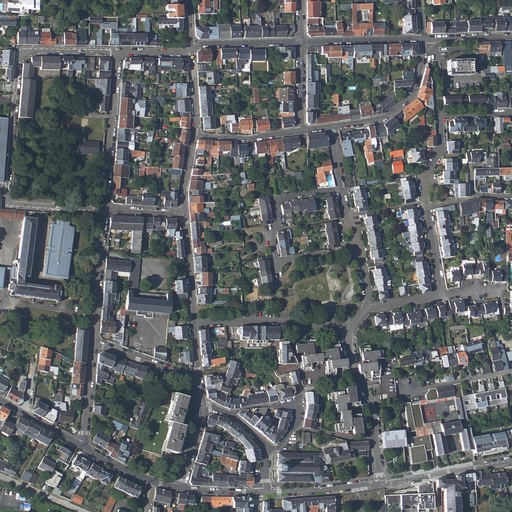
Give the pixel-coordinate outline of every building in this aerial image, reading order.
[(17,4),(7,4),(7,11),(17,12),(17,16),(27,16),(27,9),(39,9),(39,0),(31,0),(20,0),(20,2),(17,2),(17,4)] [(220,13),(219,0),(213,0),(213,2),(209,2),(208,1),(197,1),(198,14),(216,13),(220,13)] [(306,3),(306,18),(319,18),(318,2),(306,3)] [(284,13),(294,13),(294,3),(282,3),(282,5),(284,5),(284,13)] [(351,9),(351,4),(349,5),(341,5),(341,13),(342,13),(343,9),(351,9)] [(351,9),(351,23),(351,26),(351,36),(372,36),(371,18),(370,4),(366,4),(351,4),(351,9)] [(140,5),(131,5),(130,18),(132,18),(135,18),(138,18),(145,18),(146,18),(146,15),(134,15),(134,8),(140,8),(140,5)] [(170,6),(166,6),(166,10),(168,10),(172,10),(173,11),(173,13),(171,14),(166,14),(166,18),(182,19),(181,6),(170,6)] [(416,32),(414,11),(406,11),(406,10),(400,11),(401,13),(403,13),(404,27),(402,27),(402,35),(407,35),(413,35),(416,32)] [(455,21),(455,32),(465,32),(465,22),(457,22),(457,11),(454,11),(455,21)] [(260,27),(260,38),(273,38),(273,13),(262,13),(260,13),(260,16),(270,16),(270,25),(265,25),(265,27),(260,27)] [(273,13),(273,38),(281,38),(289,37),(294,32),(294,26),(276,26),(276,19),(278,18),(279,15),(280,15),(280,13),(273,13)] [(15,16),(0,15),(0,25),(15,26),(15,16)] [(146,18),(145,18),(145,21),(145,34),(146,46),(157,46),(157,39),(157,34),(149,34),(149,22),(148,22),(148,20),(151,20),(152,18),(146,18)] [(162,18),(157,18),(157,30),(160,30),(160,25),(167,25),(167,28),(182,28),(182,19),(166,18),(162,18)] [(244,27),(244,38),(260,38),(260,27),(260,18),(255,18),(255,27),(244,27)] [(381,35),(382,35),(382,28),(384,28),(384,21),(382,21),(373,21),(373,18),(371,18),(372,36),(374,36),(381,35)] [(443,23),(443,34),(455,33),(455,32),(455,21),(449,21),(449,26),(446,26),(446,22),(445,22),(445,18),(443,18),(443,23)] [(479,21),(480,32),(482,29),(490,29),(494,32),(494,20),(490,20),(490,19),(483,19),(483,21),(479,21)] [(494,20),(494,32),(503,32),(503,20),(494,20)] [(466,21),(467,32),(480,32),(479,21),(466,21)] [(341,36),(351,36),(351,26),(344,26),(344,23),(341,23),(341,36)] [(426,28),(426,31),(429,34),(443,34),(443,23),(427,23),(427,28),(426,28)] [(217,27),(217,39),(229,39),(229,26),(229,25),(217,25),(217,27)] [(229,26),(229,39),(240,38),(240,26),(229,26)] [(323,37),(335,36),(335,26),(333,26),(323,26),(323,28),(323,37)] [(29,27),(25,27),(25,45),(37,45),(37,33),(27,33),(27,30),(29,30),(29,27)] [(217,27),(195,28),(195,36),(199,39),(217,39),(217,27)] [(119,28),(117,28),(117,39),(117,46),(133,46),(132,34),(120,34),(119,28)] [(323,28),(306,28),(306,35),(309,37),(311,37),(320,37),(323,37),(323,28)] [(41,33),(37,33),(37,45),(55,45),(55,40),(50,40),(50,33),(49,33),(44,33),(44,29),(41,29),(41,33)] [(80,34),(75,34),(75,45),(86,46),(86,31),(80,31),(80,34)] [(71,33),(64,33),(64,45),(75,45),(75,34),(71,34),(71,33)] [(145,34),(132,34),(133,46),(146,46),(145,34)] [(488,42),(475,43),(478,54),(484,54),(485,56),(489,56),(488,42)] [(388,56),(387,45),(378,46),(379,52),(379,58),(380,58),(380,56),(384,56),(384,62),(385,62),(385,69),(388,69),(388,56)] [(400,51),(399,45),(387,45),(388,56),(400,56),(400,51)] [(411,56),(411,45),(399,45),(400,51),(400,56),(409,56),(411,56)] [(418,56),(416,45),(411,45),(411,56),(409,56),(409,60),(412,60),(412,56),(418,56)] [(339,58),(339,46),(328,47),(328,58),(339,58)] [(352,57),(352,46),(339,46),(339,58),(339,59),(347,59),(347,69),(352,69),(352,57)] [(370,56),(370,46),(352,46),(352,57),(370,56)] [(379,52),(378,46),(370,46),(370,56),(373,56),(373,52),(379,52)] [(284,59),(294,59),(294,50),(290,48),(282,48),(274,48),(275,52),(277,52),(277,53),(284,53),(284,59)] [(197,63),(209,63),(208,49),(204,50),(199,50),(197,53),(197,63)] [(235,62),(235,49),(220,49),(220,65),(221,67),(223,67),(224,66),(224,65),(224,60),(228,60),(229,59),(233,59),(233,63),(235,63),(235,62)] [(249,60),(248,51),(248,49),(237,49),(237,60),(249,60)] [(3,50),(2,61),(13,62),(14,51),(3,50)] [(504,67),(504,72),(504,75),(511,74),(510,62),(510,50),(503,51),(504,67)] [(263,62),(263,51),(248,51),(249,60),(249,63),(263,62)] [(60,58),(37,58),(36,67),(41,67),(40,70),(59,70),(60,58)] [(73,58),(61,58),(61,64),(61,67),(62,67),(62,65),(68,65),(68,67),(67,76),(72,76),(72,74),(73,58)] [(85,58),(73,58),(72,74),(75,74),(75,73),(75,70),(81,70),(81,72),(82,72),(84,72),(85,58)] [(99,58),(98,65),(99,65),(102,65),(101,71),(110,71),(111,61),(108,58),(99,58)] [(123,61),(123,69),(140,70),(140,66),(140,59),(126,59),(123,61)] [(170,59),(158,59),(158,70),(170,70),(170,59)] [(184,59),(170,59),(170,70),(181,70),(184,72),(187,72),(187,62),(184,59)] [(480,60),(447,60),(447,75),(482,74),(482,73),(481,67),(480,60)] [(23,63),(18,117),(31,118),(33,80),(31,80),(32,69),(30,69),(31,65),(29,65),(28,63),(23,63)] [(420,87),(431,90),(430,82),(426,65),(420,87)] [(3,80),(2,82),(5,82),(11,82),(13,66),(6,66),(5,76),(3,76),(3,78),(5,79),(5,81),(3,80)] [(98,76),(98,79),(109,79),(110,71),(101,71),(98,71),(98,76)] [(205,71),(197,72),(198,76),(206,75),(207,85),(218,84),(217,72),(205,73),(205,71)] [(283,84),(294,85),(294,72),(283,72),(283,84)] [(98,79),(96,79),(96,82),(102,82),(102,85),(100,85),(100,87),(102,87),(101,95),(108,96),(109,79),(98,79)] [(404,92),(402,94),(404,96),(408,93),(411,81),(402,81),(393,82),(394,88),(405,87),(406,89),(404,92)] [(318,83),(306,83),(307,94),(318,94),(318,83)] [(121,84),(120,98),(126,99),(127,93),(133,93),(133,100),(139,100),(140,88),(145,88),(145,84),(141,84),(140,84),(134,84),(134,88),(127,87),(128,84),(121,84)] [(170,84),(170,88),(170,89),(176,89),(178,89),(178,97),(189,96),(188,86),(182,86),(181,84),(177,84),(170,84)] [(218,86),(198,87),(199,95),(209,94),(209,90),(213,90),(213,89),(218,89),(218,86)] [(431,90),(420,87),(417,98),(424,105),(426,105),(432,107),(431,90)] [(257,89),(252,88),(254,103),(264,103),(264,101),(258,101),(257,89)] [(286,102),(292,102),(292,97),(294,97),(294,88),(278,88),(278,102),(286,102)] [(505,108),(505,100),(505,92),(496,92),(496,93),(496,108),(505,108)] [(484,108),(496,108),(496,93),(493,94),(493,97),(484,98),(484,103),(484,108)] [(209,94),(199,95),(199,102),(209,102),(209,98),(212,98),(213,101),(218,101),(217,98),(214,98),(213,94),(209,94)] [(318,94),(307,94),(307,109),(319,109),(319,102),(320,102),(321,99),(321,95),(318,94)] [(381,107),(382,113),(395,103),(394,94),(386,97),(387,100),(381,102),(381,104),(381,107)] [(101,95),(95,95),(95,97),(98,98),(98,106),(100,106),(100,111),(106,112),(108,96),(101,95)] [(484,103),(484,98),(484,95),(468,96),(464,97),(464,103),(468,103),(468,104),(484,103)] [(464,103),(464,97),(460,97),(460,96),(443,97),(445,105),(461,104),(461,103),(464,103)] [(120,98),(119,115),(130,116),(131,117),(133,100),(126,99),(120,98)] [(403,112),(404,122),(413,115),(414,114),(423,108),(416,99),(402,109),(403,112)] [(189,100),(178,101),(179,112),(182,112),(190,112),(189,100)] [(209,102),(199,102),(200,118),(202,118),(213,117),(220,116),(222,116),(222,114),(219,114),(219,113),(211,114),(211,105),(210,102),(209,102)] [(283,118),(294,116),(294,102),(292,102),(286,102),(286,113),(283,113),(283,118)] [(359,109),(359,118),(372,115),(370,106),(369,105),(358,107),(359,109)] [(370,106),(372,115),(382,113),(381,107),(376,108),(375,105),(370,106)] [(338,112),(338,121),(349,119),(349,118),(351,118),(351,119),(359,118),(359,109),(348,111),(347,106),(338,108),(338,112)] [(0,181),(2,180),(2,176),(3,175),(9,112),(0,111),(0,181)] [(400,111),(383,125),(385,132),(386,136),(393,135),(392,130),(399,125),(398,123),(401,120),(400,112),(400,111)] [(314,113),(314,124),(338,121),(338,112),(329,113),(329,114),(321,115),(321,118),(318,118),(318,113),(314,113)] [(314,113),(306,113),(307,123),(309,125),(314,124),(314,113)] [(420,138),(434,137),(434,130),(424,131),(423,114),(419,117),(419,121),(420,138)] [(119,115),(118,129),(129,129),(130,116),(119,115)] [(222,116),(220,116),(220,124),(225,124),(225,121),(230,121),(230,123),(229,123),(229,132),(238,132),(238,130),(237,121),(237,115),(227,116),(222,116)] [(277,127),(278,129),(291,127),(294,125),(294,116),(283,118),(282,118),(283,122),(279,123),(279,127),(277,127)] [(182,118),(174,118),(175,121),(180,121),(179,128),(188,129),(190,117),(182,118)] [(213,117),(202,118),(203,131),(214,130),(213,117)] [(237,121),(238,130),(248,130),(248,128),(252,128),(251,117),(244,118),(244,120),(237,121)] [(480,131),(479,118),(474,119),(474,122),(469,122),(470,131),(480,131)] [(262,119),(255,120),(256,132),(263,131),(263,130),(268,129),(267,119),(262,119)] [(449,131),(459,131),(459,119),(453,119),(453,123),(449,123),(449,131)] [(459,131),(470,131),(469,122),(465,122),(465,119),(459,119),(459,131)] [(385,132),(383,125),(367,127),(369,137),(371,137),(372,141),(373,141),(372,139),(386,137),(386,136),(385,132)] [(165,137),(164,142),(172,143),(184,146),(186,146),(188,132),(181,131),(179,141),(165,137)] [(353,132),(355,140),(355,143),(361,142),(361,140),(364,140),(364,138),(367,138),(366,131),(353,132)] [(355,140),(353,132),(341,134),(342,141),(341,141),(344,158),(351,156),(347,144),(349,144),(348,140),(355,140)] [(305,135),(306,149),(328,147),(326,137),(324,137),(324,133),(305,135)] [(70,134),(69,153),(97,155),(98,143),(83,141),(84,135),(70,134)] [(299,147),(297,136),(281,139),(282,152),(290,151),(290,148),(299,147)] [(372,141),(371,137),(369,137),(369,139),(366,141),(365,142),(366,145),(365,145),(365,147),(370,146),(371,152),(374,152),(372,141)] [(427,147),(434,147),(434,137),(420,138),(421,142),(426,142),(427,147)] [(282,152),(281,139),(274,140),(275,153),(277,156),(280,155),(279,152),(282,152)] [(203,150),(202,141),(197,140),(195,154),(199,154),(199,151),(201,151),(202,154),(203,154),(204,150),(203,150)] [(275,153),(274,140),(268,141),(270,153),(270,156),(268,156),(268,159),(270,159),(270,157),(277,156),(275,153)] [(116,141),(116,150),(130,151),(131,145),(133,145),(133,143),(132,143),(128,142),(116,141)] [(210,158),(210,141),(202,141),(203,150),(204,150),(206,150),(206,166),(210,166),(210,158)] [(229,152),(229,142),(216,141),(216,148),(217,149),(217,155),(222,155),(222,151),(229,152)] [(265,153),(263,141),(254,143),(254,147),(245,147),(245,155),(249,154),(258,154),(264,153),(265,153)] [(457,154),(457,141),(446,142),(447,151),(448,151),(448,154),(457,154)] [(236,146),(236,142),(229,142),(229,152),(229,157),(233,157),(234,165),(239,164),(238,162),(238,161),(238,158),(236,146)] [(172,143),(170,155),(174,156),(171,169),(182,170),(184,159),(181,159),(184,146),(172,143)] [(245,145),(236,146),(238,158),(245,158),(245,155),(245,147),(245,145)] [(365,147),(363,147),(365,159),(366,159),(367,163),(373,161),(372,158),(371,152),(370,146),(365,147)] [(425,148),(410,149),(411,158),(407,159),(407,164),(413,163),(423,162),(422,152),(426,152),(425,148)] [(116,150),(114,164),(126,165),(128,165),(128,164),(127,164),(127,162),(126,162),(127,153),(130,154),(130,155),(139,156),(139,155),(140,156),(140,157),(146,157),(146,163),(144,163),(144,164),(140,164),(140,166),(142,167),(148,167),(150,153),(130,151),(116,150)] [(470,163),(479,163),(478,152),(466,153),(466,162),(470,162),(470,163)] [(486,168),(498,168),(498,164),(498,154),(493,154),(493,157),(486,158),(486,168)] [(270,159),(268,159),(268,168),(264,168),(264,171),(266,171),(266,173),(270,174),(270,177),(275,176),(275,173),(273,173),(272,164),(271,164),(270,159)] [(445,171),(453,171),(455,171),(455,159),(446,159),(446,162),(445,162),(445,171)] [(393,174),(402,173),(400,162),(391,163),(393,174)] [(114,164),(113,177),(119,177),(125,178),(126,165),(114,164)] [(239,164),(234,165),(235,170),(236,170),(236,173),(238,172),(238,174),(237,174),(238,179),(239,179),(240,184),(241,184),(250,183),(250,181),(249,180),(249,179),(243,180),(243,179),(243,176),(240,177),(239,164)] [(330,166),(316,168),(319,184),(325,183),(322,172),(330,170),(330,166)] [(139,170),(138,179),(143,180),(144,172),(160,174),(160,172),(160,168),(148,167),(142,167),(141,170),(139,170)] [(498,176),(498,168),(486,168),(485,168),(485,176),(496,176),(497,181),(498,181),(498,176)] [(509,180),(509,168),(498,168),(498,176),(504,176),(504,180),(509,180)] [(447,184),(453,184),(453,171),(445,171),(442,171),(443,180),(443,184),(447,184)] [(113,177),(112,188),(118,189),(119,184),(125,185),(125,182),(125,178),(119,177),(113,177)] [(401,191),(413,189),(412,182),(410,183),(409,177),(400,178),(402,185),(400,186),(401,191)] [(498,186),(498,181),(497,181),(494,181),(494,183),(492,183),(492,188),(487,188),(487,193),(498,194),(498,186)] [(201,183),(189,182),(188,191),(201,190),(204,189),(203,186),(200,186),(201,183)] [(467,184),(454,184),(454,193),(455,193),(455,197),(468,197),(467,184)] [(362,185),(354,187),(355,193),(353,193),(354,200),(366,197),(365,192),(364,192),(363,185),(362,185)] [(112,188),(112,194),(121,195),(121,197),(125,197),(126,190),(118,189),(112,188)] [(405,203),(413,202),(412,196),(414,195),(413,189),(401,191),(402,196),(403,196),(405,203)] [(161,192),(161,197),(163,197),(163,207),(174,207),(175,193),(169,193),(169,192),(161,192)] [(325,198),(326,204),(336,202),(335,196),(334,196),(333,193),(323,195),(324,198),(325,198)] [(142,196),(141,206),(152,206),(152,196),(142,195),(142,196)] [(201,196),(188,197),(188,204),(201,203),(213,203),(212,201),(208,201),(207,195),(207,196),(203,196),(201,196)] [(130,201),(126,201),(126,205),(141,206),(142,196),(136,196),(136,199),(130,199),(130,201)] [(312,209),(315,209),(312,196),(309,197),(309,200),(305,200),(307,210),(311,209),(312,209)] [(258,203),(258,207),(270,205),(270,201),(268,201),(267,197),(258,199),(258,203)] [(366,197),(354,200),(355,206),(357,206),(358,212),(367,210),(366,203),(367,203),(366,197)] [(470,200),(458,203),(461,216),(462,216),(475,212),(477,212),(476,198),(470,200)] [(299,212),(296,199),(292,200),(293,203),(289,203),(291,213),(295,212),(295,213),(299,212)] [(307,210),(305,200),(300,201),(300,199),(296,199),(299,212),(303,211),(307,210)] [(491,200),(483,199),(484,211),(489,211),(489,212),(487,213),(487,219),(486,219),(486,223),(490,223),(490,227),(487,227),(487,237),(492,237),(492,228),(491,211),(491,209),(491,200)] [(504,201),(491,200),(491,209),(501,209),(501,214),(505,214),(505,209),(504,201)] [(327,208),(326,208),(327,212),(339,210),(338,206),(336,206),(336,202),(326,204),(327,208)] [(188,204),(188,215),(207,213),(206,211),(202,211),(202,206),(201,203),(188,204)] [(291,213),(289,203),(285,204),(285,205),(281,206),(283,215),(287,215),(291,215),(291,213)] [(260,210),(261,215),(270,213),(269,208),(271,208),(270,205),(258,207),(259,210),(260,210)] [(407,219),(417,217),(418,217),(417,210),(415,211),(414,205),(399,207),(400,211),(406,210),(407,213),(405,214),(406,219),(407,219)] [(445,207),(436,208),(437,212),(436,213),(437,222),(447,220),(445,207)] [(0,217),(14,218),(14,209),(0,208),(0,217)] [(14,218),(20,219),(21,215),(23,215),(24,210),(14,209),(14,218)] [(339,210),(327,212),(328,216),(329,220),(339,218),(338,214),(340,213),(339,210)] [(373,212),(365,214),(366,219),(364,220),(365,226),(367,226),(375,224),(377,224),(376,219),(375,219),(373,212)] [(207,213),(188,215),(189,222),(198,221),(198,220),(203,219),(203,217),(207,217),(208,216),(212,216),(212,213),(207,213)] [(259,221),(260,226),(270,224),(270,220),(271,220),(270,213),(261,215),(262,221),(259,221)] [(110,218),(109,230),(132,232),(130,253),(139,253),(139,249),(141,218),(113,216),(110,218)] [(224,217),(224,221),(236,220),(237,229),(240,229),(239,216),(224,217)] [(8,284),(7,290),(11,291),(11,293),(10,293),(10,295),(12,295),(58,302),(58,300),(60,289),(60,287),(48,285),(47,289),(27,286),(35,219),(23,217),(17,265),(15,278),(15,280),(11,280),(10,284),(8,284)] [(409,231),(420,229),(419,223),(417,223),(416,221),(418,221),(417,217),(407,219),(409,226),(408,226),(409,231)] [(143,218),(142,224),(146,225),(145,230),(151,230),(152,219),(143,218)] [(175,220),(165,220),(165,227),(165,235),(169,236),(171,236),(171,234),(174,234),(175,220)] [(448,224),(447,220),(437,222),(439,229),(440,229),(440,234),(449,232),(447,224),(448,224)] [(198,221),(189,222),(191,239),(197,239),(204,238),(203,233),(198,232),(198,227),(204,226),(204,227),(208,226),(208,222),(207,222),(200,221),(198,221)] [(335,222),(325,223),(326,228),(325,228),(326,232),(338,230),(337,225),(335,226),(335,222)] [(46,262),(44,276),(66,279),(72,229),(67,228),(67,224),(57,223),(56,227),(51,226),(48,248),(49,249),(49,253),(47,253),(46,262)] [(377,231),(375,224),(367,226),(367,230),(368,230),(369,232),(366,232),(367,239),(379,236),(378,231),(377,231)] [(278,242),(287,240),(291,239),(289,229),(277,232),(278,236),(277,236),(278,242)] [(409,236),(411,243),(421,242),(421,238),(419,238),(419,236),(422,235),(420,229),(409,231),(409,236)] [(338,233),(338,230),(326,232),(326,235),(327,235),(328,239),(337,238),(337,233),(338,233)] [(450,239),(449,232),(440,234),(441,237),(440,237),(442,246),(452,244),(451,239),(450,239)] [(380,241),(379,236),(367,239),(369,245),(371,245),(371,246),(370,247),(371,250),(380,249),(379,242),(380,241)] [(339,243),(337,238),(328,239),(329,244),(328,245),(328,249),(338,247),(337,243),(339,243)] [(278,250),(290,248),(289,244),(288,244),(287,240),(278,242),(279,246),(277,247),(278,250)] [(414,255),(422,254),(421,249),(424,248),(423,241),(421,242),(411,243),(412,250),(413,250),(413,252),(414,255)] [(198,248),(195,248),(196,254),(203,253),(210,253),(209,249),(203,249),(203,242),(198,242),(198,248)] [(454,256),(452,244),(442,246),(443,254),(444,254),(445,257),(454,256)] [(290,248),(278,250),(278,254),(280,253),(281,257),(290,256),(289,251),(290,251),(290,248)] [(381,249),(380,249),(371,250),(369,251),(371,258),(373,257),(374,262),(382,261),(381,256),(383,255),(381,249)] [(203,253),(196,254),(193,254),(194,273),(200,273),(206,273),(206,268),(205,268),(204,258),(204,256),(203,253)] [(257,258),(259,269),(268,267),(270,267),(269,263),(268,264),(267,260),(266,260),(265,256),(257,258)] [(416,271),(427,269),(426,263),(424,263),(423,257),(415,259),(416,266),(415,266),(416,271)] [(128,273),(128,277),(133,277),(132,284),(131,284),(131,288),(136,289),(139,259),(130,258),(129,262),(128,273)] [(106,260),(105,271),(115,272),(125,273),(128,273),(129,262),(127,261),(106,260)] [(474,264),(475,273),(478,273),(478,274),(487,274),(487,271),(487,263),(482,263),(482,264),(474,264)] [(384,271),(383,264),(375,266),(376,272),(374,272),(374,279),(386,277),(385,271),(384,271)] [(462,266),(462,270),(462,275),(471,275),(471,274),(475,273),(474,264),(462,264),(462,266)] [(259,276),(260,276),(271,275),(271,272),(269,272),(268,267),(259,269),(260,273),(259,274),(259,276)] [(418,276),(419,283),(428,282),(427,278),(426,278),(426,276),(429,275),(427,269),(416,271),(417,276),(418,276)] [(450,271),(450,282),(459,281),(458,280),(463,280),(462,275),(462,270),(450,271)] [(487,271),(487,274),(488,281),(492,281),(500,281),(500,280),(499,270),(487,271)] [(105,271),(104,281),(115,282),(115,272),(105,271)] [(206,273),(200,273),(201,286),(211,286),(211,272),(206,273)] [(178,281),(174,281),(175,284),(175,292),(176,300),(178,299),(179,300),(184,300),(184,299),(186,299),(184,275),(182,275),(182,277),(177,277),(178,281)] [(260,276),(262,286),(272,286),(271,279),(272,279),(271,275),(260,276)] [(387,281),(386,277),(374,279),(376,285),(378,284),(379,286),(378,287),(378,291),(387,289),(390,289),(390,285),(387,286),(386,281),(387,281)] [(104,281),(103,293),(115,294),(115,288),(114,288),(110,287),(110,284),(114,284),(115,282),(104,281)] [(428,282),(419,283),(420,289),(422,289),(422,293),(430,292),(428,282)] [(387,289),(378,291),(380,300),(388,299),(387,295),(388,295),(387,289)] [(127,291),(125,310),(135,311),(135,315),(144,316),(143,318),(151,319),(151,318),(152,313),(168,315),(170,294),(163,294),(163,295),(131,292),(131,291),(127,291)] [(103,293),(102,305),(109,306),(109,299),(114,299),(114,300),(118,301),(119,295),(115,294),(103,293)] [(208,294),(198,294),(196,294),(197,304),(209,304),(208,294)] [(468,311),(467,307),(466,301),(461,302),(461,301),(453,303),(449,304),(451,313),(468,311)] [(495,315),(500,314),(498,301),(484,304),(484,305),(480,306),(482,314),(482,315),(494,313),(495,315)] [(101,310),(100,321),(111,322),(111,319),(113,319),(113,318),(108,317),(108,311),(112,311),(112,306),(109,306),(102,305),(101,310)] [(482,314),(480,306),(476,306),(476,305),(467,307),(468,311),(470,317),(475,316),(475,315),(482,314)] [(443,306),(437,307),(437,309),(439,317),(439,318),(444,317),(444,316),(451,315),(449,306),(446,306),(446,308),(444,308),(443,306)] [(437,309),(432,310),(431,308),(424,309),(425,312),(426,321),(431,320),(431,319),(439,317),(437,309)] [(426,321),(425,312),(421,313),(421,315),(419,315),(419,312),(412,313),(415,325),(419,324),(419,323),(426,322),(426,321)] [(402,326),(401,317),(400,313),(393,314),(394,316),(392,316),(387,316),(388,325),(389,331),(402,328),(402,326)] [(415,325),(412,313),(406,314),(406,317),(405,317),(404,316),(401,317),(402,326),(409,324),(409,326),(415,325)] [(388,325),(387,316),(384,317),(384,315),(375,317),(377,326),(382,325),(382,326),(388,325)] [(100,321),(99,333),(113,334),(114,323),(111,322),(100,321)] [(112,340),(111,343),(121,346),(123,329),(123,324),(119,323),(114,323),(113,334),(113,339),(112,340)] [(485,335),(483,324),(465,325),(465,329),(466,336),(485,335)] [(186,327),(174,327),(175,340),(187,339),(186,327)] [(248,343),(271,343),(271,340),(279,340),(279,333),(280,333),(279,327),(267,328),(267,327),(250,327),(250,328),(240,328),(240,329),(239,329),(238,329),(238,330),(237,330),(237,331),(237,332),(237,333),(238,334),(239,335),(240,335),(240,340),(248,340),(248,343)] [(77,328),(74,361),(84,364),(87,331),(80,331),(80,328),(77,328)] [(123,329),(121,346),(136,352),(137,350),(126,346),(128,329),(123,329)] [(207,329),(198,330),(200,344),(208,342),(207,329)] [(305,341),(294,342),(294,351),(310,349),(310,343),(313,343),(313,340),(316,339),(315,335),(313,335),(313,334),(305,335),(305,341)] [(494,373),(501,372),(496,347),(494,342),(494,339),(489,340),(489,341),(488,343),(487,344),(489,350),(491,363),(492,367),(494,373)] [(341,350),(341,341),(333,341),(333,348),(326,348),(326,356),(338,355),(338,353),(340,353),(340,350),(341,350)] [(208,342),(200,344),(201,355),(208,354),(209,353),(208,342)] [(286,345),(287,342),(281,342),(281,343),(280,343),(280,350),(278,350),(278,364),(296,363),(291,353),(286,345)] [(370,351),(369,345),(360,345),(361,355),(362,355),(362,357),(366,357),(366,359),(362,360),(363,361),(361,361),(361,363),(359,363),(360,374),(365,373),(365,378),(372,377),(372,380),(368,380),(368,385),(369,388),(374,388),(375,395),(379,395),(386,393),(395,391),(394,378),(394,373),(393,367),(392,362),(392,357),(382,358),(381,350),(370,351)] [(496,347),(501,372),(507,370),(502,350),(506,349),(505,345),(498,346),(496,347)] [(40,347),(38,364),(49,366),(50,360),(49,360),(50,351),(40,347)] [(444,367),(450,366),(448,355),(447,351),(446,347),(440,348),(433,349),(426,350),(427,353),(428,360),(434,359),(434,358),(442,356),(444,367)] [(154,348),(153,358),(164,362),(164,357),(165,354),(165,349),(154,348)] [(330,359),(323,360),(322,352),(318,352),(318,351),(306,352),(306,353),(302,353),(302,359),(301,359),(300,381),(319,390),(319,382),(336,381),(335,370),(347,369),(346,359),(341,359),(341,357),(330,358),(330,359)] [(455,353),(457,364),(466,362),(463,351),(455,353)] [(184,353),(180,353),(180,363),(182,364),(192,363),(191,352),(184,353)] [(97,355),(96,370),(101,371),(104,366),(110,368),(114,357),(101,353),(97,355)] [(457,364),(455,353),(448,355),(450,366),(457,364)] [(208,354),(201,355),(202,365),(202,366),(210,364),(209,360),(208,354)] [(422,362),(420,355),(413,356),(412,356),(413,363),(415,370),(418,369),(417,365),(422,364),(422,362)] [(209,360),(210,364),(211,367),(218,366),(218,363),(223,362),(231,358),(229,356),(209,360)] [(413,363),(412,356),(397,360),(397,362),(395,363),(395,361),(392,362),(393,367),(413,363)] [(114,357),(110,368),(112,369),(114,369),(113,371),(118,373),(118,371),(122,372),(125,361),(114,357)] [(72,367),(71,373),(83,375),(84,364),(74,361),(72,361),(72,367)] [(238,363),(230,361),(224,379),(223,382),(231,385),(233,378),(235,378),(237,371),(238,365),(237,365),(238,363)] [(127,362),(124,371),(134,375),(137,365),(127,362)] [(38,364),(37,371),(48,373),(49,366),(38,364)] [(134,375),(133,376),(136,377),(141,379),(140,381),(142,381),(144,376),(146,369),(137,365),(134,375)] [(481,367),(482,375),(490,374),(488,365),(481,367)] [(96,376),(95,384),(99,386),(100,381),(112,385),(114,378),(111,377),(107,376),(108,373),(101,371),(96,370),(96,376)] [(271,386),(273,390),(277,400),(291,397),(299,391),(297,379),(297,371),(291,373),(291,375),(290,376),(290,377),(290,378),(291,379),(292,379),(293,382),(281,385),(281,384),(271,386)] [(71,373),(70,383),(74,384),(80,384),(82,384),(83,375),(71,373)] [(221,383),(221,382),(223,382),(224,379),(222,378),(222,375),(219,374),(212,374),(204,375),(205,378),(204,378),(205,386),(213,384),(221,383)] [(0,377),(0,390),(3,392),(8,382),(0,377)] [(218,390),(228,393),(231,385),(223,382),(221,382),(221,383),(213,384),(214,390),(218,390)] [(426,399),(426,402),(453,396),(454,399),(456,412),(459,411),(460,419),(458,420),(456,420),(456,422),(440,425),(440,423),(430,425),(432,434),(436,456),(446,454),(442,436),(458,433),(462,451),(472,449),(470,438),(465,411),(462,397),(459,383),(429,389),(425,395),(426,399)] [(214,394),(214,390),(213,384),(205,386),(207,398),(215,404),(214,394)] [(70,385),(69,396),(81,397),(82,386),(80,385),(74,385),(70,385)] [(266,394),(268,402),(277,400),(273,390),(267,391),(265,386),(263,386),(264,392),(264,394),(266,394)] [(344,390),(345,403),(347,403),(347,406),(352,406),(353,409),(362,408),(362,405),(365,405),(364,403),(360,397),(359,397),(358,393),(354,386),(346,386),(346,390),(344,390)] [(10,388),(5,397),(18,405),(21,403),(23,395),(10,388)] [(493,391),(495,405),(506,403),(503,389),(499,389),(497,390),(493,391)] [(94,390),(94,395),(101,398),(103,393),(94,390)] [(166,420),(171,422),(185,426),(193,397),(174,391),(170,407),(166,420)] [(315,391),(305,392),(306,404),(311,403),(316,404),(315,400),(316,399),(315,391)] [(396,399),(395,391),(386,393),(387,400),(396,399)] [(483,392),(483,393),(485,407),(495,405),(493,391),(489,391),(487,392),(483,392)] [(243,406),(246,406),(254,405),(268,402),(266,394),(264,394),(264,392),(262,393),(262,392),(254,393),(255,394),(250,395),(248,394),(246,397),(245,398),(245,403),(243,406)] [(327,394),(328,401),(334,401),(336,412),(339,412),(340,423),(334,424),(335,432),(339,432),(340,433),(348,432),(348,431),(349,430),(349,427),(351,427),(349,414),(347,414),(347,411),(344,411),(342,395),(337,395),(337,393),(327,394)] [(472,395),(475,409),(485,407),(483,393),(479,393),(477,394),(472,395)] [(54,394),(51,409),(60,410),(59,417),(58,422),(71,424),(72,412),(65,411),(64,404),(60,403),(62,395),(57,395),(54,394)] [(214,394),(215,404),(221,407),(222,408),(225,397),(216,394),(214,394)] [(472,395),(462,397),(465,411),(475,409),(472,395)] [(426,399),(409,402),(409,405),(419,403),(419,406),(454,399),(453,396),(426,402),(426,399)] [(225,397),(222,408),(230,409),(237,409),(243,406),(245,403),(245,398),(231,400),(225,397)] [(32,402),(30,409),(32,412),(41,417),(46,408),(47,407),(36,401),(34,404),(32,402)] [(119,419),(117,423),(128,427),(138,431),(148,405),(138,401),(133,414),(138,416),(135,423),(131,421),(130,423),(119,419)] [(409,402),(404,403),(407,432),(414,431),(414,428),(423,426),(422,424),(419,406),(419,403),(409,405),(409,402)] [(162,456),(163,452),(171,422),(166,420),(170,407),(156,403),(142,451),(162,456)] [(311,403),(306,404),(306,407),(305,418),(313,420),(313,418),(314,412),(316,412),(316,407),(316,404),(311,403)] [(0,426),(4,420),(9,411),(0,406),(0,426)] [(93,406),(92,412),(111,420),(117,423),(119,419),(107,414),(105,415),(104,415),(104,407),(93,406)] [(46,408),(41,417),(52,423),(54,418),(55,417),(59,417),(60,410),(51,409),(50,409),(49,410),(46,408)] [(238,415),(246,421),(251,414),(255,409),(249,409),(240,411),(238,415)] [(273,417),(279,418),(287,421),(289,414),(275,410),(273,417)] [(354,419),(352,419),(354,435),(361,434),(360,422),(366,421),(365,412),(360,413),(360,414),(354,415),(354,419)] [(208,417),(206,424),(213,427),(214,424),(217,416),(213,414),(208,417)] [(246,421),(252,427),(258,420),(251,414),(246,421)] [(226,419),(217,416),(214,424),(219,426),(218,429),(220,430),(222,427),(226,419)] [(19,417),(14,426),(13,428),(23,433),(29,423),(19,417)] [(252,427),(260,433),(268,423),(266,421),(267,419),(264,417),(262,419),(260,417),(258,420),(252,427)] [(271,430),(266,438),(269,440),(273,444),(284,431),(287,421),(279,418),(276,429),(272,427),(271,430)] [(313,420),(305,418),(303,427),(314,429),(315,422),(321,423),(321,418),(313,418),(313,420)] [(239,430),(226,419),(222,427),(234,438),(239,430)] [(4,420),(0,426),(0,431),(8,436),(12,430),(13,428),(14,426),(4,420)] [(117,423),(111,420),(110,427),(118,431),(120,428),(126,431),(128,427),(117,423)] [(268,423),(260,433),(266,438),(271,430),(272,427),(274,421),(269,420),(268,423)] [(414,428),(414,431),(415,437),(428,435),(432,434),(430,425),(440,423),(439,421),(422,424),(423,426),(414,428)] [(171,422),(163,452),(180,457),(189,427),(185,426),(171,422)] [(40,429),(29,423),(23,433),(34,439),(40,429)] [(383,434),(384,446),(402,445),(400,428),(396,429),(396,433),(383,434)] [(52,435),(40,429),(34,439),(46,446),(52,435)] [(243,432),(239,430),(234,438),(233,440),(237,443),(239,441),(237,438),(243,432)] [(501,433),(503,439),(510,438),(510,440),(511,439),(511,436),(511,430),(508,431),(501,433)] [(97,432),(91,442),(103,449),(107,442),(109,439),(97,432)] [(204,432),(201,442),(208,444),(209,441),(216,443),(218,436),(204,432)] [(246,436),(243,432),(237,438),(239,441),(240,442),(246,436)] [(310,433),(302,432),(302,446),(304,445),(306,445),(306,443),(310,443),(310,433)] [(486,435),(470,438),(472,449),(473,457),(481,455),(481,452),(487,451),(487,454),(496,452),(495,450),(502,449),(501,443),(497,444),(497,441),(503,440),(503,439),(501,433),(490,435),(490,436),(487,437),(486,435)] [(431,449),(428,435),(415,437),(410,437),(412,446),(409,447),(410,464),(412,464),(411,461),(423,459),(424,462),(426,461),(423,451),(431,449)] [(246,436),(240,442),(246,449),(256,448),(246,436)] [(220,440),(219,445),(234,448),(235,443),(220,440)] [(120,447),(115,459),(125,464),(126,460),(128,456),(129,453),(123,451),(125,446),(126,443),(122,441),(120,447)] [(315,459),(318,459),(322,459),(322,460),(324,461),(325,464),(353,458),(353,455),(365,453),(365,450),(368,449),(368,441),(350,442),(344,442),(338,444),(339,447),(335,448),(335,447),(323,450),(323,453),(315,454),(315,459)] [(107,442),(103,449),(110,453),(114,445),(107,442)] [(201,442),(198,450),(207,453),(209,444),(208,444),(201,442)] [(58,459),(67,464),(73,454),(53,443),(51,447),(61,453),(58,459)] [(110,453),(109,456),(115,459),(120,447),(115,445),(114,445),(110,453)] [(259,461),(256,448),(246,449),(245,449),(247,463),(259,461)] [(198,450),(195,462),(205,465),(209,453),(207,453),(198,450)] [(315,459),(315,454),(312,453),(310,453),(307,453),(306,453),(305,453),(303,453),(301,453),(293,453),(292,453),(291,453),(290,453),(289,453),(283,453),(282,453),(277,453),(277,461),(276,461),(276,474),(277,474),(277,479),(277,481),(276,481),(276,482),(321,482),(329,481),(329,473),(323,473),(320,476),(319,475),(320,474),(321,473),(321,472),(322,471),(322,470),(323,470),(324,469),(325,468),(325,467),(325,466),(324,465),(323,465),(322,464),(321,462),(320,461),(319,461),(318,460),(318,459),(315,459)] [(86,472),(89,466),(88,465),(89,462),(76,455),(74,458),(73,457),(71,461),(72,462),(71,464),(75,467),(75,469),(78,470),(79,469),(84,472),(84,471),(86,472)] [(51,470),(58,459),(53,457),(50,462),(43,458),(38,468),(49,474),(51,470)] [(219,464),(235,468),(236,461),(220,457),(219,464)] [(251,473),(251,466),(245,465),(244,461),(239,461),(237,472),(251,473)] [(95,479),(100,471),(101,469),(91,463),(89,466),(86,472),(85,474),(95,480),(95,479)] [(202,468),(194,466),(191,482),(192,485),(199,485),(200,479),(202,468)] [(2,472),(13,476),(16,471),(9,468),(9,469),(5,467),(2,472)] [(27,482),(32,474),(24,470),(19,479),(27,482)] [(57,473),(51,470),(49,474),(44,483),(54,487),(62,474),(57,472),(57,473)] [(95,479),(105,485),(110,476),(100,471),(95,479)] [(489,485),(489,475),(485,475),(485,474),(482,474),(482,471),(476,472),(476,486),(489,485)] [(503,472),(489,475),(489,485),(489,490),(505,487),(503,472)] [(27,482),(32,484),(37,475),(33,473),(32,474),(27,482)] [(238,477),(237,485),(245,485),(245,477),(246,477),(246,474),(238,473),(238,477)] [(474,481),(474,473),(455,476),(455,480),(441,481),(441,478),(436,479),(435,487),(440,487),(440,489),(443,489),(443,511),(457,511),(456,488),(458,487),(458,493),(461,493),(461,492),(468,491),(468,481),(474,481)] [(218,475),(217,487),(233,487),(234,485),(237,485),(238,477),(218,475)] [(113,488),(135,498),(140,488),(118,477),(113,488)] [(418,494),(384,495),(385,504),(385,511),(400,511),(416,511),(417,509),(432,508),(432,484),(411,486),(411,490),(418,490),(418,494)] [(170,491),(155,488),(153,500),(169,504),(169,501),(170,491)] [(183,503),(186,494),(178,493),(177,499),(175,499),(175,500),(176,501),(176,503),(183,504),(183,503)] [(74,494),(70,500),(80,505),(84,499),(74,494)] [(109,511),(117,497),(110,494),(101,511),(109,511)] [(193,495),(186,494),(183,503),(192,504),(193,495)] [(243,508),(250,509),(251,501),(247,497),(230,498),(201,496),(200,505),(221,507),(221,503),(232,504),(232,508),(243,508)] [(333,511),(334,496),(325,497),(325,505),(325,511),(333,511)] [(317,497),(303,499),(303,506),(308,506),(308,510),(303,510),(303,511),(317,511),(318,509),(317,497)] [(325,497),(317,497),(318,509),(323,509),(323,505),(325,505),(325,497)] [(268,502),(263,502),(262,511),(291,511),(290,511),(289,500),(289,499),(282,500),(282,510),(267,510),(268,502)] [(303,499),(293,499),(294,509),(294,511),(303,511),(303,510),(308,510),(308,506),(303,506),(303,499)]
